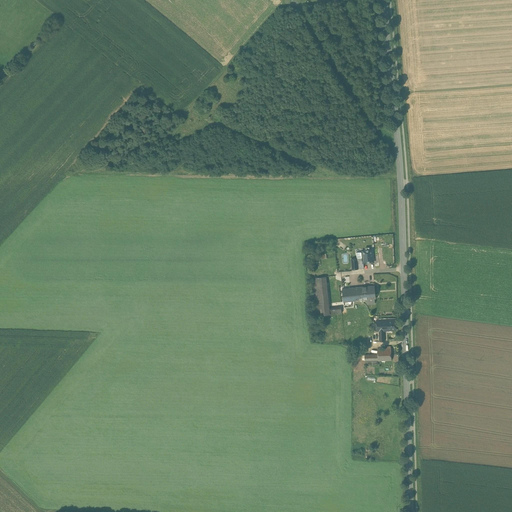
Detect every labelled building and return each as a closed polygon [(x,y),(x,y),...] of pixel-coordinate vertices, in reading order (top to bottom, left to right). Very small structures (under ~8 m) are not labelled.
[(372,250),(362,250),(362,252),(357,253),(357,259),(357,261),(363,261),(363,263),(374,262),(373,249),(372,249),(372,250)] [(326,277),(312,278),(315,305),(329,303),(326,277)] [(375,286),(362,287),(364,300),(376,298),(375,286)] [(362,287),(343,289),(344,302),(364,300),(362,287)] [(329,303),(315,305),(316,316),(330,314),(329,308),(329,303)] [(387,320),(377,320),(377,331),(379,331),(380,341),(384,341),(384,331),(388,331),(387,320)] [(395,320),(387,320),(388,331),(396,330),(395,320)] [(365,355),(365,359),(365,362),(378,361),(392,360),(391,348),(378,349),(378,354),(365,355)]
